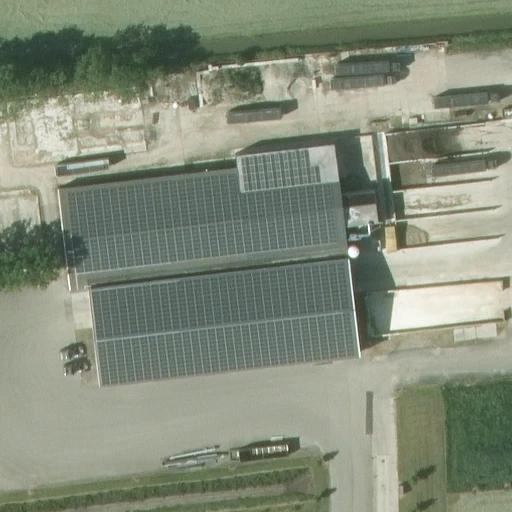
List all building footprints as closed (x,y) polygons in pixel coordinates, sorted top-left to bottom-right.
[(18,165),(155,151),(150,102),(0,116),(0,146),(16,145),(18,165)] [(69,288),(88,286),(348,256),(344,225),(357,224),(357,230),(373,228),(372,222),(378,221),(374,190),(340,194),(335,143),(236,154),(237,169),(58,190),(69,288)] [(360,353),(348,256),(88,286),(100,383),(360,353)] [(370,297),(369,329),(394,330),(395,298),(370,297)] [(487,403),(418,411),(423,447),(491,439),(487,403)]
